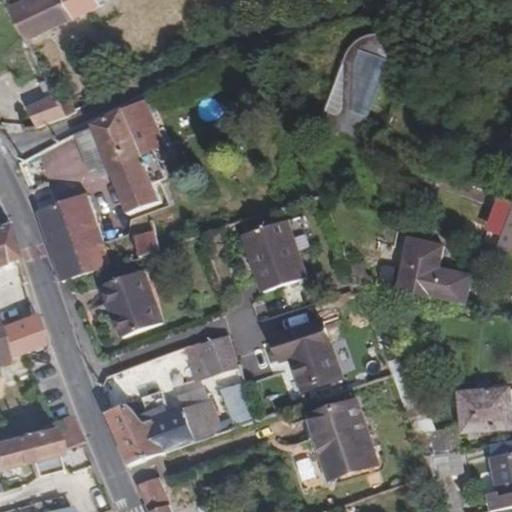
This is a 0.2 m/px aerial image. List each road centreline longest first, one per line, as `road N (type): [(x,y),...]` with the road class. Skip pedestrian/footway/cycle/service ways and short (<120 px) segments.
road 1 (residential): [(411,0),(248,40),(0,156)]
road 2 (tertiary): [(0,174),(131,511)]
